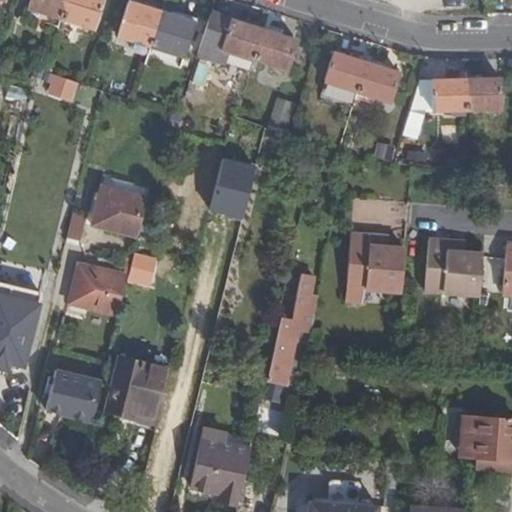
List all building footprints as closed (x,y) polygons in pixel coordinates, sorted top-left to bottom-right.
[(30,0),(29,7),(62,18),(67,0),(30,0)] [(67,0),(62,18),(95,28),(103,0),(67,0)] [(148,4),(135,0),(129,0),(119,36),(134,41),(151,46),(162,13),(147,8),(148,4)] [(176,17),(162,13),(151,46),(184,56),(196,19),(177,13),(176,17)] [(263,30),(210,13),(197,53),(250,70),(255,58),(263,30)] [(95,28),(62,18),(59,27),(92,38),(95,28)] [(297,40),(263,30),(255,58),(288,69),(297,40)] [(132,48),(149,53),(151,46),(134,41),(132,48)] [(184,56),(151,46),(149,53),(148,58),(180,69),(184,56)] [(366,62),(333,52),(324,81),(357,91),(366,62)] [(399,73),(366,62),(357,91),(390,102),(399,73)] [(52,76),(45,94),(70,103),(77,86),(52,76)] [(500,78),(466,79),(467,109),(501,108),(500,78)] [(466,79),(431,80),(432,110),(467,109),(466,79)] [(432,110),(431,80),(419,80),(410,110),(432,110)] [(136,236),(145,197),(100,186),(90,225),(136,236)] [(85,213),(72,210),(66,237),(79,240),(85,213)] [(350,232),(346,286),(347,286),(346,301),(363,302),(364,288),(400,291),(403,247),(386,246),(377,245),(378,234),(350,232)] [(387,235),(378,234),(377,245),(386,246),(387,235)] [(424,289),(479,294),(483,253),(464,252),(454,251),(455,241),(429,239),(424,289)] [(465,242),(455,241),(454,251),(464,252),(465,242)] [(502,293),(511,294),(511,243),(507,243),(502,293)] [(78,263),(68,303),(116,315),(130,259),(123,257),(119,274),(78,263)] [(134,257),(128,283),(141,286),(145,276),(151,278),(155,262),(134,257)] [(280,318),(267,380),(286,385),(297,333),(294,329),(298,326),(301,331),(308,332),(315,296),(309,295),(313,277),(299,274),(291,314),(295,319),(291,322),(289,319),(280,318)] [(0,359),(23,365),(33,324),(0,315),(0,359)] [(118,358),(105,412),(156,424),(169,370),(118,358)] [(100,381),(55,370),(45,409),(90,421),(100,381)] [(170,467),(184,412),(176,410),(179,396),(167,393),(164,407),(149,462),(170,467)] [(295,403),(285,449),(295,450),(305,405),(295,403)] [(511,419),(462,416),(460,442),(478,443),(511,445),(511,419)] [(204,429),(201,439),(224,444),(250,450),(252,440),(204,429)] [(250,450),(224,444),(201,439),(190,488),(220,494),(218,501),(237,506),(250,450)] [(511,458),(511,445),(478,443),(477,456),(511,458)] [(166,511),(172,491),(161,489),(155,511),(158,511),(166,511)] [(308,501),(307,511),(377,511),(378,506),(308,501)]
